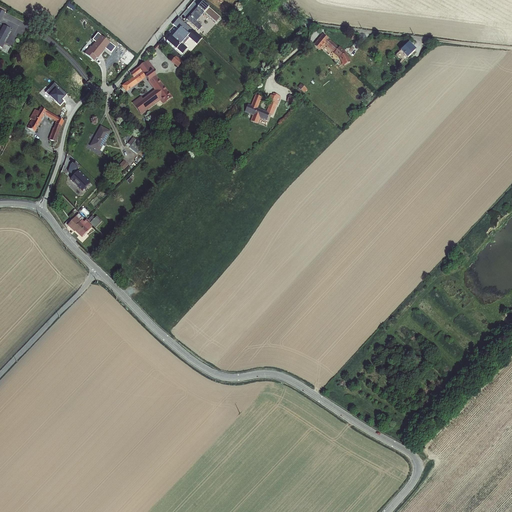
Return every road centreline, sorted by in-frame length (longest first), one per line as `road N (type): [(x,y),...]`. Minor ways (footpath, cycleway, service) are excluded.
road 1 (tertiary): [(386,511),(415,477),(408,451),(283,377),(226,377),(193,361),(40,209)]
road 2 (residential): [(188,0),(118,82),(73,111),(40,209)]
road 3 (track): [(366,31),(511,48)]
road 4 (track): [(98,270),(0,375)]
